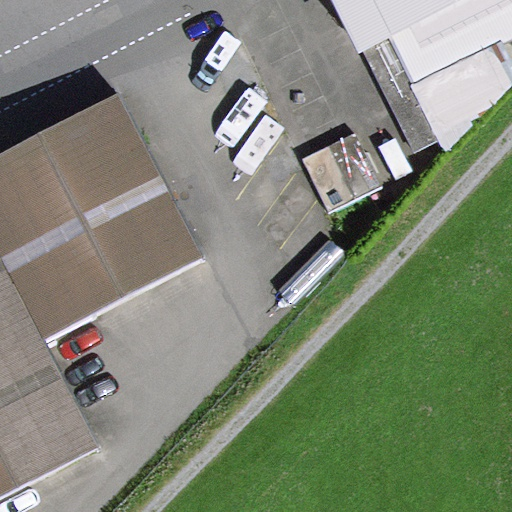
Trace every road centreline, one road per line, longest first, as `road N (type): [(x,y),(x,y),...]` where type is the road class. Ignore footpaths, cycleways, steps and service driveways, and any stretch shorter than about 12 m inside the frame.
road 1 (unknown): [(511,135),(147,511)]
road 2 (unknown): [(31,511),(236,289)]
